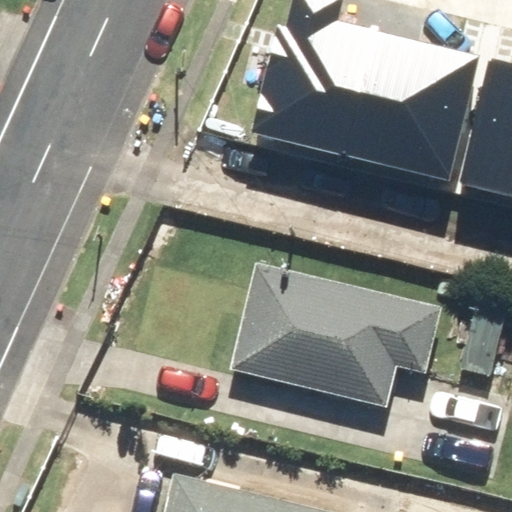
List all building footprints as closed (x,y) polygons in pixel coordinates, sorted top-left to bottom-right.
[(284,0),(255,132),(355,154),(384,28),(341,18),(345,0),(284,0)] [(490,53),(384,28),(355,154),(461,176),(490,53)] [(511,58),(490,53),(461,176),(511,187),(511,58)] [(451,307),(265,262),(239,370),(394,407),(404,366),(435,373),(451,307)] [(511,312),(511,293),(488,287),(469,366),(497,373),(511,312)] [(488,511),(438,497),(433,511),(305,511),(185,475),(174,511),(488,511)]
